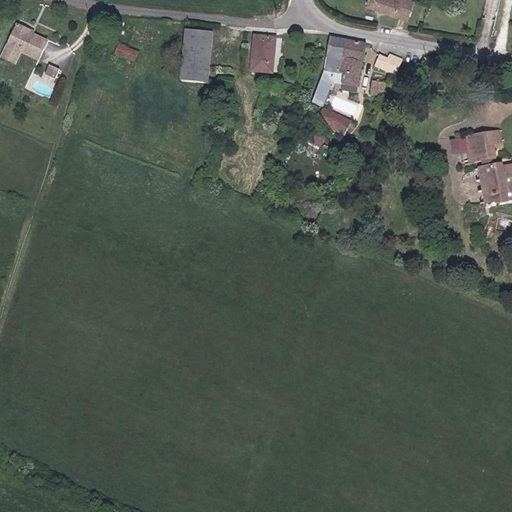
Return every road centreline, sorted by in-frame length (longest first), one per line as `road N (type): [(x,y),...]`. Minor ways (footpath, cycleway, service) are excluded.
road 1 (unclassified): [(299,0),(303,23),(511,58)]
road 2 (track): [(107,7),(303,23)]
